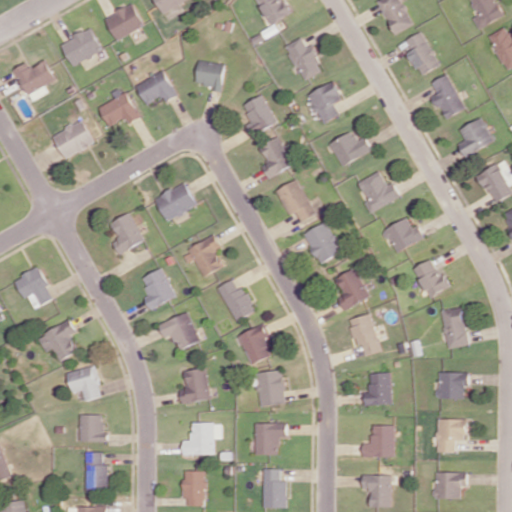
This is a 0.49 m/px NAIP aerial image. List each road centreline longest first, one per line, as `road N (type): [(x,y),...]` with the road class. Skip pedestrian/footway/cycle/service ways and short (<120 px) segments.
road 1 (residential): [(507,511),(508,336),(497,286),(332,0)]
road 2 (residential): [(326,511),(329,425),(316,341),(206,137)]
road 3 (residential): [(147,511),(148,417),(133,353),(56,212)]
road 4 (residential): [(206,137),(187,138),(0,244)]
